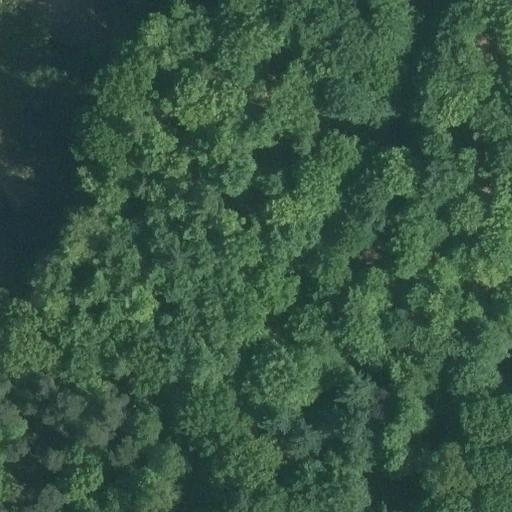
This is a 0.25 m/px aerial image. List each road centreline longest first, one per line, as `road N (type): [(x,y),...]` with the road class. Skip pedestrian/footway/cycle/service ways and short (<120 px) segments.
road 1 (track): [(188,511),(452,0)]
road 2 (track): [(0,354),(387,511)]
